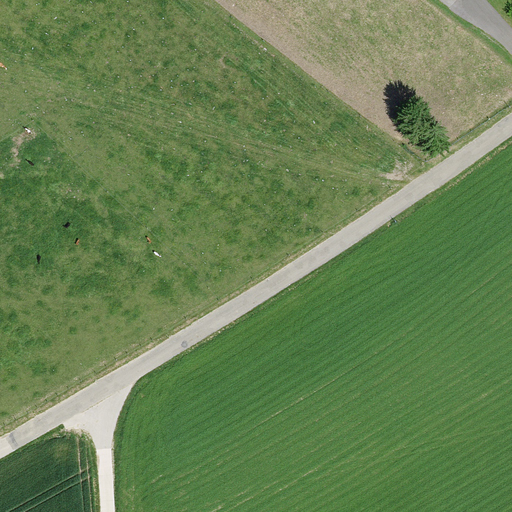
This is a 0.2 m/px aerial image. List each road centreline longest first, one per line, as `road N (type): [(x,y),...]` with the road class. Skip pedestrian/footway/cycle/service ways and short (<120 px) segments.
road 1 (track): [(0,449),(261,293),(511,121)]
road 2 (track): [(110,511),(103,390)]
